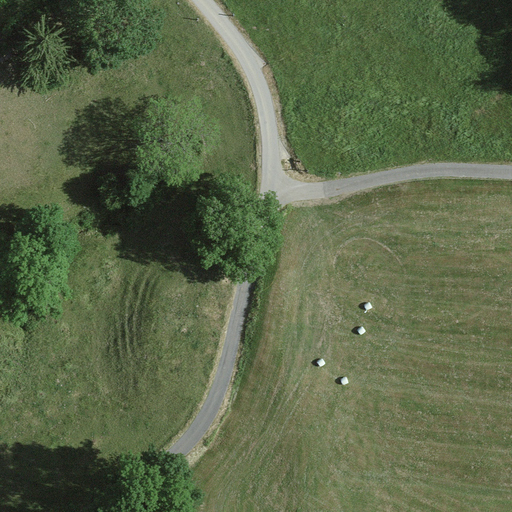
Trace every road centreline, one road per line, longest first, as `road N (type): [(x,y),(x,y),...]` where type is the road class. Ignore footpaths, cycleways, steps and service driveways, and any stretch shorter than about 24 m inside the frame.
road 1 (residential): [(106,511),(190,449),(276,198)]
road 2 (residential): [(511,172),(427,169),(276,198)]
road 3 (residential): [(276,198),(272,130),(250,65),(196,0)]
